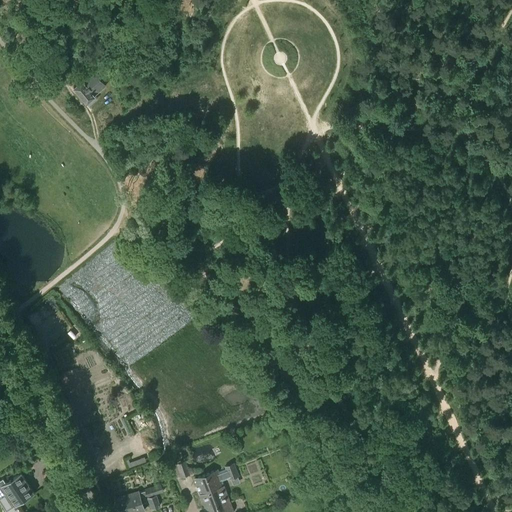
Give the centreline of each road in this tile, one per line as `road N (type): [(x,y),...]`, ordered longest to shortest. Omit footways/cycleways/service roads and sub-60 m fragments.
road 1 (track): [(488,502),(311,126)]
road 2 (track): [(295,388),(316,364),(347,419),(380,447),(488,502)]
road 3 (track): [(311,126),(447,132),(480,151),(511,204)]
road 4 (tertiary): [(89,504),(0,317)]
road 5 (track): [(181,252),(295,388)]
road 6 (track): [(511,281),(498,312),(427,370)]
